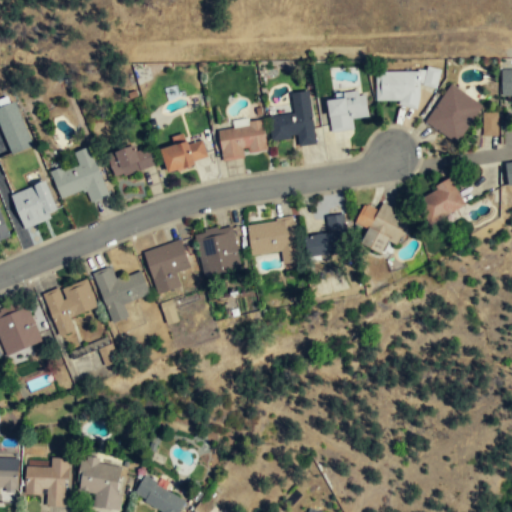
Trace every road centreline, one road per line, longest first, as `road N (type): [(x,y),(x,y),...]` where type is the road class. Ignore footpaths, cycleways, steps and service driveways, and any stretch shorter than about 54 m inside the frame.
road 1 (residential): [(0,275),(167,208),(390,157)]
road 2 (residential): [(511,150),(419,164),(390,157)]
